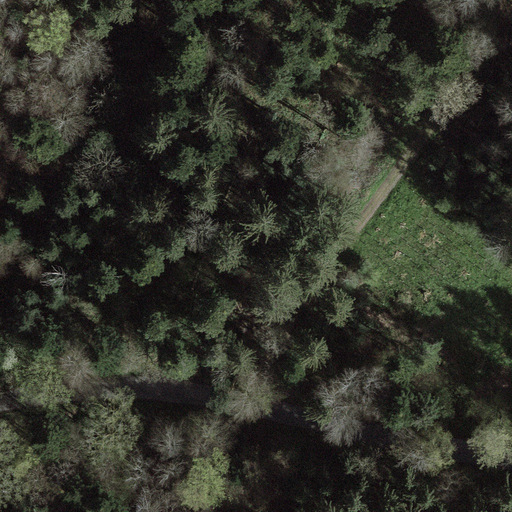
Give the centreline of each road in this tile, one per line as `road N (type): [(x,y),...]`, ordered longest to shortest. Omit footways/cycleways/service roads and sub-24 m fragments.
road 1 (unclassified): [(511,460),(164,385),(0,403)]
road 2 (track): [(164,385),(283,286),(379,231),(442,151),(511,34)]
